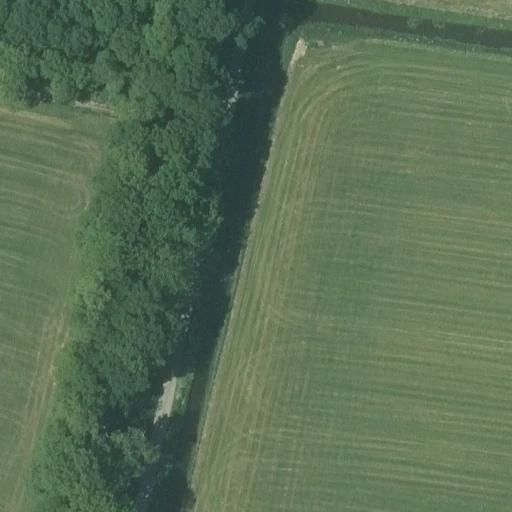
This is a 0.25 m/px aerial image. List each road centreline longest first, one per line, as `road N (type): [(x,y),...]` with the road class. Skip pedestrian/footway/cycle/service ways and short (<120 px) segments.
road 1 (track): [(200,0),(84,511)]
road 2 (unclassified): [(139,511),(246,0)]
